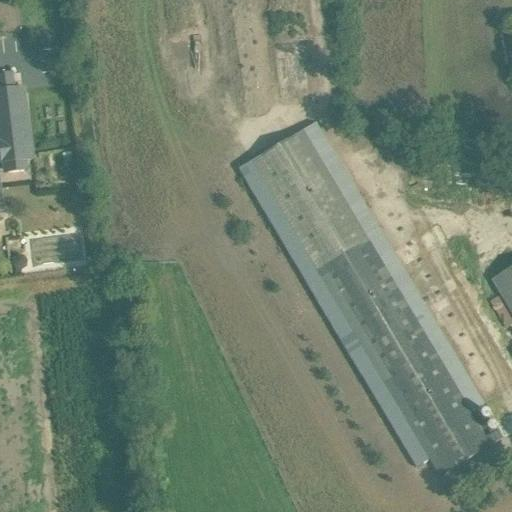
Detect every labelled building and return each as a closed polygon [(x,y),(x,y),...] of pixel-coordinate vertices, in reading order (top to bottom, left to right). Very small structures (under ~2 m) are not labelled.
[(20,87),(0,89),(0,163),(2,175),(27,171),(25,160),(28,159),(20,87)] [(483,406),(315,125),(238,171),(416,469),(429,461),(439,477),(504,438),(499,430),(485,439),(469,413),(483,406)] [(402,183),(423,184),(424,158),(402,157),(402,183)] [(11,260),(11,266),(15,271),(21,271),(25,268),(26,262),(22,257),(16,257),(11,260)] [(511,267),(492,280),(511,314),(511,267)] [(491,297),(482,303),(492,319),(501,313),(491,297)]
